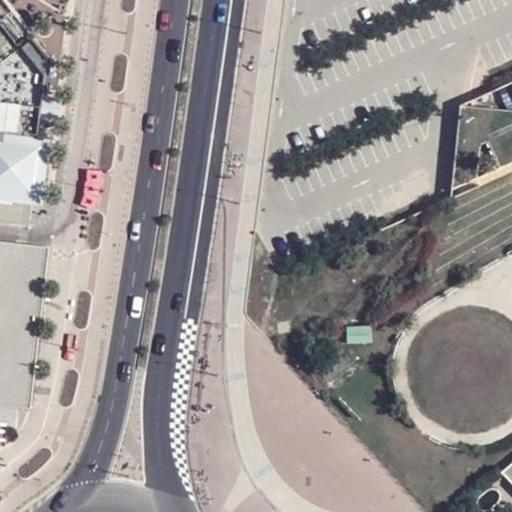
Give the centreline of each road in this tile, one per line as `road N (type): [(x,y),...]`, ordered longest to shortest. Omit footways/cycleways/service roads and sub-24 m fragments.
road 1 (tertiary): [(175,0),(125,345),(98,451),(67,511)]
road 2 (tertiary): [(172,511),(158,413),(218,0)]
road 3 (unknown): [(511,426),(468,442),(443,437),(414,416),(397,375),(406,335),(445,301),(484,299),(511,312)]
road 4 (unknown): [(97,0),(72,213)]
